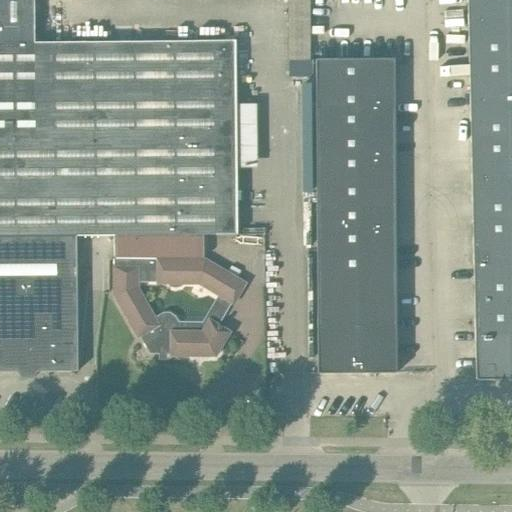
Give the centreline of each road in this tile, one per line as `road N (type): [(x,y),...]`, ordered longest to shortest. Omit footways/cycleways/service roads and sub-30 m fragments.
road 1 (unclassified): [(0,465),(429,467)]
road 2 (unknown): [(280,439),(255,35)]
